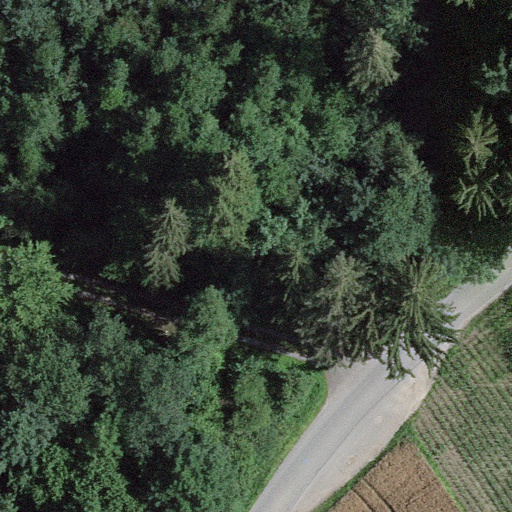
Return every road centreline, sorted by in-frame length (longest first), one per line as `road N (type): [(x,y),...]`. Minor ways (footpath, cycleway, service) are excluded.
road 1 (track): [(0,261),(208,321),(379,383)]
road 2 (track): [(511,273),(379,383),(276,511)]
